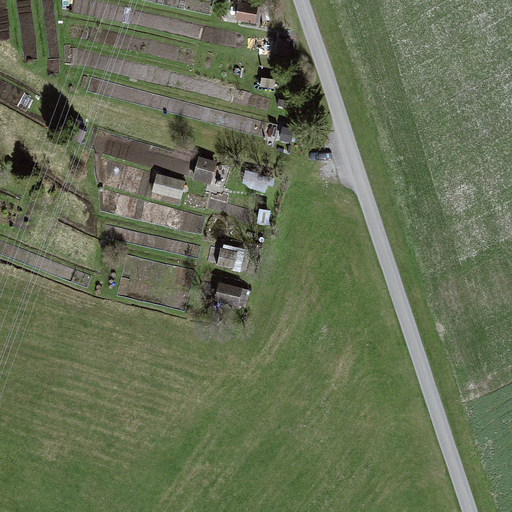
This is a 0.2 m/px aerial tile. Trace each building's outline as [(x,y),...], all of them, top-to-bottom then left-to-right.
[(256,10),(235,6),(232,22),(253,26),(256,10)] [(217,165),(196,160),(191,180),(212,185),(217,165)] [(184,185),(155,178),(151,194),(180,201),(184,185)] [(243,260),(218,252),(214,265),(243,274),(243,260)] [(238,291),(215,288),(213,304),(235,308),(238,291)]
